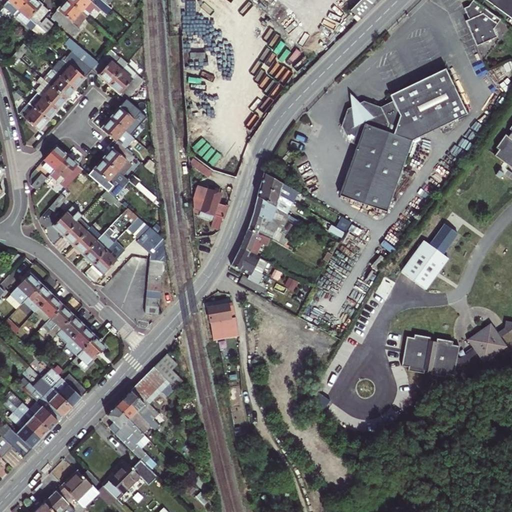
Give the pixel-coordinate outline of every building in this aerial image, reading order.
[(9,0),(20,9),(27,0),(9,0)] [(37,0),(27,0),(20,9),(37,24),(49,10),(37,0)] [(69,0),(66,0),(52,16),(74,35),(80,28),(73,21),(82,11),(69,0)] [(69,0),(82,11),(91,0),(98,7),(104,1),(102,0),(69,0)] [(501,17),(477,0),(475,0),(471,5),(466,7),(471,18),(468,20),(480,45),(500,35),(495,25),(501,17)] [(511,0),(489,0),(488,3),(511,18),(511,0)] [(32,29),(37,24),(20,9),(15,14),(32,29)] [(54,23),(46,17),(39,25),(47,32),(54,24),(54,23)] [(93,69),(99,62),(71,38),(65,44),(72,51),(65,59),(71,65),(69,67),(62,60),(54,69),(56,71),(62,76),(76,88),(93,69)] [(15,54),(19,58),(28,47),(24,43),(15,54)] [(110,84),(122,70),(128,63),(121,57),(120,58),(111,49),(99,62),(93,69),(110,84)] [(15,54),(11,58),(16,62),(19,58),(15,54)] [(71,65),(65,59),(64,58),(62,60),(69,67),(71,65)] [(249,89),(257,76),(239,65),(222,93),(233,100),(229,108),(223,104),(219,112),(230,119),(225,127),(247,140),(255,126),(244,120),(251,109),(247,106),(255,92),(249,89)] [(358,147),(339,197),(386,215),(412,144),(474,113),(451,67),(396,95),(399,101),(383,109),(364,103),(349,111),(343,128),(350,143),(358,147)] [(133,79),(122,70),(110,84),(127,99),(143,80),(137,74),(133,79)] [(41,77),(52,87),(67,99),(76,88),(62,76),(56,71),(51,77),(45,72),(41,77)] [(38,92),(44,97),(58,109),(67,99),(52,87),(41,77),(38,81),(42,84),(36,90),(38,92)] [(44,97),(38,92),(29,102),(35,107),(44,97)] [(44,97),(35,107),(49,119),(58,109),(44,97)] [(148,117),(128,100),(126,100),(111,117),(125,129),(134,119),(141,125),(148,117)] [(35,107),(29,102),(20,113),(25,118),(35,107)] [(35,107),(25,118),(39,130),(49,119),(35,107)] [(102,128),(110,135),(116,140),(125,129),(111,117),(102,128)] [(511,124),(509,128),(511,129),(511,130),(509,135),(506,133),(496,146),(499,148),(494,154),(511,166),(511,124)] [(113,149),(104,159),(118,171),(127,161),(129,162),(134,156),(116,140),(111,146),(113,149)] [(51,173),(68,155),(57,145),(45,159),(47,161),(43,166),(51,173)] [(68,155),(51,173),(50,174),(58,181),(63,175),(66,178),(61,183),(67,188),(84,169),(68,155)] [(104,159),(91,175),(107,189),(109,191),(123,175),(118,171),(104,159)] [(132,165),(129,162),(127,161),(118,171),(123,175),(132,165)] [(33,184),(37,189),(47,178),(43,173),(33,184)] [(264,173),(261,184),(280,195),(283,183),(267,174),(264,173)] [(261,184),(258,196),(277,207),(280,195),(261,184)] [(225,217),(229,206),(219,203),(223,192),(216,190),(216,191),(198,185),(193,198),(194,207),(225,217)] [(67,199),(62,194),(50,206),(56,211),(67,199)] [(253,213),(248,229),(270,239),(272,239),(276,230),(274,229),(275,226),(272,224),(274,221),(280,224),(286,212),(277,207),(258,196),(253,213)] [(67,211),(54,225),(63,235),(77,221),(67,211)] [(139,217),(131,227),(152,246),(151,258),(163,260),(164,257),(164,256),(162,237),(139,217)] [(63,235),(74,245),(87,231),(77,221),(63,235)] [(118,228),(114,223),(103,235),(97,241),(107,250),(113,244),(107,239),(118,228)] [(97,241),(103,235),(93,225),(87,231),(97,241)] [(456,234),(444,225),(430,244),(424,240),(401,271),(426,290),(449,259),(442,254),(456,234)] [(241,247),(258,255),(262,244),(268,246),(270,239),(248,229),(241,247)] [(84,255),(97,241),(87,231),(74,245),(84,255)] [(84,255),(93,264),(107,250),(97,241),(84,255)] [(113,244),(107,250),(116,259),(122,253),(113,244)] [(258,255),(241,247),(232,265),(251,275),(249,278),(259,284),(266,271),(256,266),(261,257),(258,255)] [(118,261),(116,259),(107,250),(93,264),(104,275),(118,261)] [(151,259),(150,267),(163,268),(163,261),(151,259)] [(150,267),(149,275),(162,276),(163,268),(150,267)] [(23,303),(26,300),(30,296),(42,284),(31,274),(13,293),(23,303)] [(149,275),(149,282),(162,284),(162,276),(149,275)] [(149,282),(148,291),(161,292),(162,284),(149,282)] [(41,306),(52,294),(42,284),(30,296),(41,306)] [(148,291),(147,298),(160,299),(161,292),(148,291)] [(41,306),(52,317),(64,305),(52,294),(41,306)] [(36,311),(41,306),(30,296),(26,300),(36,311)] [(147,298),(147,306),(160,307),(160,299),(147,298)] [(207,306),(211,334),(237,331),(236,321),(235,317),(230,318),(228,304),(207,306)] [(52,317),(63,328),(75,316),(64,305),(52,317)] [(48,322),(52,317),(41,306),(36,311),(48,322)] [(160,307),(147,306),(146,313),(159,314),(160,307)] [(75,316),(63,328),(74,338),(85,326),(75,316)] [(52,317),(48,322),(58,332),(60,331),(63,328),(52,317)] [(20,328),(9,318),(5,322),(16,332),(20,328)] [(497,330),(500,334),(511,326),(511,321),(506,321),(506,325),(497,330)] [(497,330),(492,322),(467,338),(475,350),(478,355),(483,364),(508,347),(500,334),(497,330)] [(83,346),(85,349),(97,336),(85,326),(74,338),(83,346)] [(63,328),(60,331),(70,341),(74,338),(63,328)] [(413,337),(406,335),(401,367),(407,368),(407,372),(425,374),(425,371),(431,372),(430,375),(448,378),(449,375),(455,376),(457,364),(458,359),(459,345),(453,344),(454,340),(436,337),(435,341),(430,340),(431,336),(413,333),(413,337)] [(107,347),(97,336),(85,349),(79,355),(84,360),(80,364),(85,369),(89,365),(107,347)] [(70,341),(69,343),(78,351),(83,346),(74,338),(70,341)] [(460,359),(458,359),(457,364),(467,366),(468,361),(478,355),(475,350),(460,359)] [(165,354),(153,367),(174,387),(180,381),(170,371),(176,365),(165,354)] [(174,387),(153,367),(149,372),(162,385),(158,389),(165,396),(174,387)] [(53,387),(73,407),(82,397),(64,380),(59,375),(51,368),(42,377),(53,387)] [(158,389),(162,385),(149,372),(130,390),(144,403),(158,389)] [(70,375),(64,380),(82,397),(87,391),(70,375)] [(38,401),(40,402),(43,406),(59,421),(73,407),(53,387),(38,401)] [(130,390),(122,399),(128,405),(130,404),(137,410),(136,411),(143,418),(156,430),(160,426),(152,419),(156,415),(144,403),(130,390)] [(14,412),(42,439),(59,421),(43,406),(35,414),(13,392),(4,402),(14,412)] [(128,405),(122,399),(114,406),(128,420),(132,416),(138,422),(143,418),(136,411),(137,410),(130,404),(128,405)] [(128,420),(114,406),(106,415),(115,424),(110,429),(143,461),(148,456),(135,443),(143,434),(128,420)] [(15,447),(25,457),(42,439),(14,412),(10,416),(22,428),(18,433),(13,427),(4,436),(15,447)] [(0,440),(0,455),(4,459),(15,447),(4,436),(0,440)] [(125,462),(107,479),(121,493),(139,475),(145,482),(154,473),(139,459),(131,468),(125,462)] [(74,496),(77,499),(91,485),(77,470),(62,484),(74,496)] [(74,496),(62,484),(43,503),(52,511),(58,511),(67,504),(74,496)] [(52,511),(43,503),(33,511),(52,511)]
